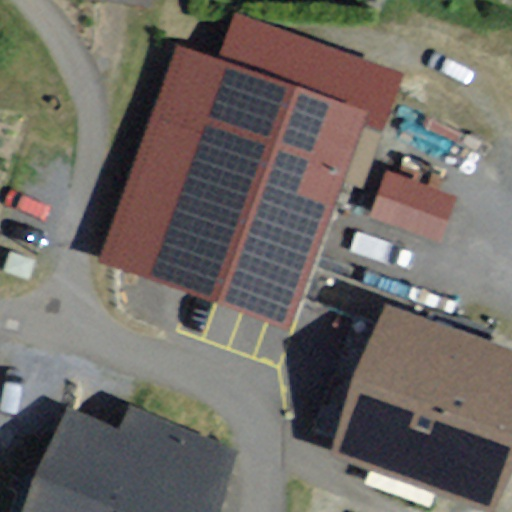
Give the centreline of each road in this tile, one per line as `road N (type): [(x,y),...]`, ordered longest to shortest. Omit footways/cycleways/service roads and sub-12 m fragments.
road 1 (residential): [(69,329),(91,135),(88,95),(64,45),(26,0)]
road 2 (residential): [(260,511),(261,444),(250,416),(219,384),(69,329)]
